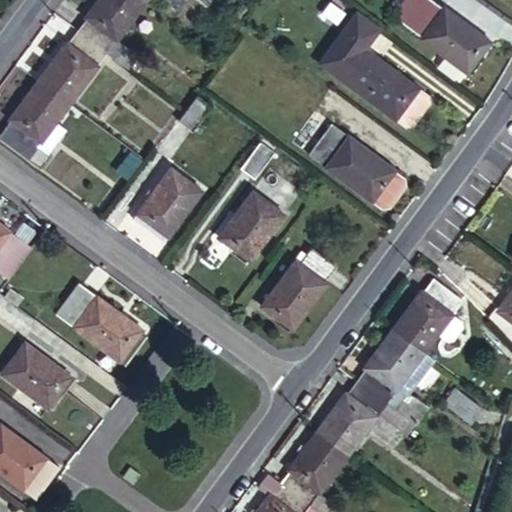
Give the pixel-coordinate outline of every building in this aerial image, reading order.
[(83,19),(73,33),(104,55),(124,69),(134,56),(114,41),(142,3),(137,0),(94,0),(81,18),(83,19)] [(426,0),(422,0),(402,27),(463,72),(486,40),(442,7),(439,9),(426,0)] [(356,12),(341,31),(316,64),(392,119),(402,127),(409,126),(428,101),(427,94),(416,87),(364,48),(379,28),(356,12)] [(61,44),(34,83),(66,106),(104,55),(73,33),(64,45),(61,44)] [(66,106),(34,83),(6,120),(8,121),(0,132),(0,142),(37,170),(47,157),(44,155),(33,147),(37,143),(48,150),(64,130),(54,122),(66,106)] [(192,96),(174,121),(189,131),(206,107),(192,96)] [(189,131),(174,121),(154,148),(168,159),(189,131)] [(330,124),(306,155),(367,201),(391,168),(330,124)] [(33,147),(44,155),(48,150),(37,143),(33,147)] [(256,143),(237,168),(250,178),(269,153),(256,143)] [(126,151),(112,169),(124,177),(138,159),(126,151)] [(166,166),(128,218),(159,241),(198,189),(166,166)] [(247,189),(214,234),(246,258),(279,212),(247,189)] [(26,244),(0,225),(0,273),(2,275),(26,244)] [(455,259),(497,283),(510,259),(468,235),(455,259)] [(297,251),(257,303),(290,327),(323,281),(322,280),(332,265),(308,248),(302,255),(297,251)] [(417,289),(388,328),(420,351),(434,332),(448,313),(459,298),(430,277),(420,290),(417,289)] [(46,311),(56,318),(80,286),(70,278),(46,311)] [(80,286),(56,318),(115,361),(138,329),(80,286)] [(511,288),(498,308),(511,318),(511,288)] [(0,316),(23,334),(33,321),(0,297),(0,316)] [(511,318),(498,308),(489,320),(511,343),(511,318)] [(448,313),(434,332),(444,339),(449,339),(459,326),(458,320),(448,313)] [(420,351),(388,328),(360,366),(362,368),(354,380),(412,423),(424,407),(412,398),(407,404),(399,399),(412,382),(414,384),(432,360),(420,351)] [(0,369),(0,374),(44,407),(67,376),(21,341),(0,369)] [(412,423),(354,380),(344,393),(342,391),(312,430),(344,453),(376,410),(406,431),(412,423)] [(406,395),(414,384),(412,382),(399,399),(407,404),(412,398),(406,395)] [(452,389),(443,403),(469,422),(479,409),(452,389)] [(0,474),(32,498),(54,466),(0,425),(0,474)] [(344,453),(312,430),(285,469),(287,470),(278,482),(319,511),(321,511),(328,501),(316,492),(344,453)] [(132,467),(122,459),(115,468),(125,477),(132,467)] [(318,511),(319,511),(278,482),(267,496),(265,495),(251,511),(318,511)]
